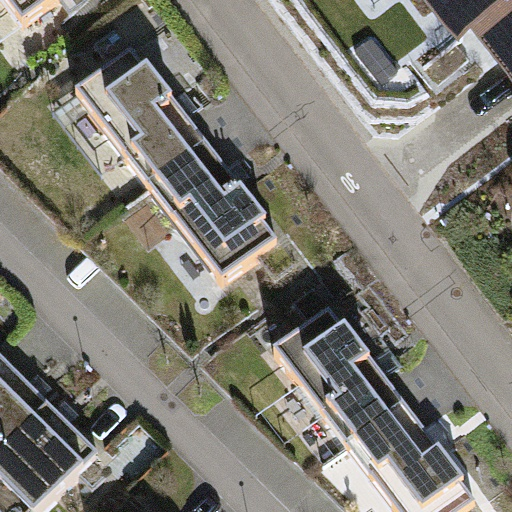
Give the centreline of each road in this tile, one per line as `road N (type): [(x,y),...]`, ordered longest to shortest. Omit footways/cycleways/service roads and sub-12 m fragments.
road 1 (residential): [(201,0),(511,418)]
road 2 (residential): [(262,511),(0,252)]
